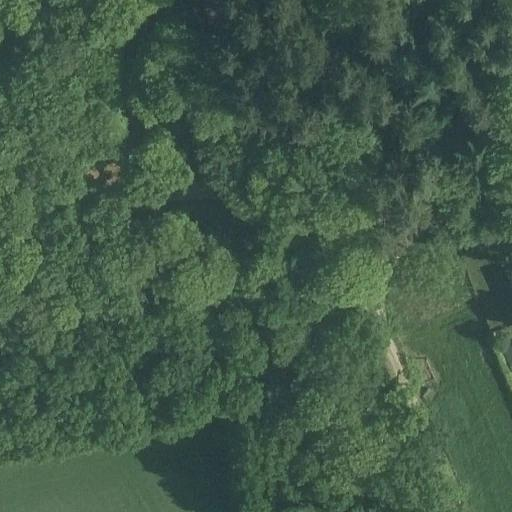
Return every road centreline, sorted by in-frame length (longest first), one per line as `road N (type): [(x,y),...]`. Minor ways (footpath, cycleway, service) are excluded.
road 1 (track): [(0,239),(154,198),(209,195),(317,215)]
road 2 (track): [(317,215),(447,511)]
road 3 (track): [(317,215),(224,0)]
